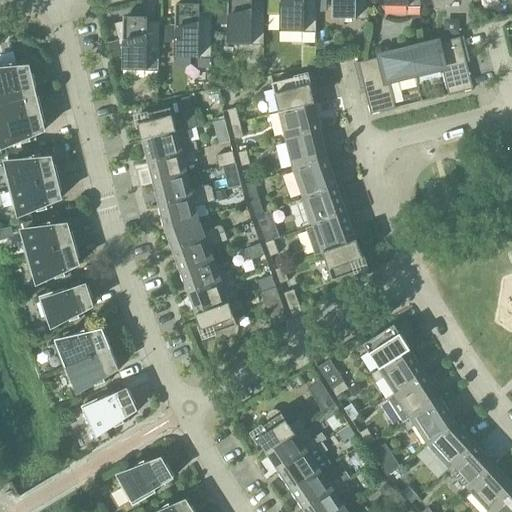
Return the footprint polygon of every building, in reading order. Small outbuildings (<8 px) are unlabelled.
[(228,23),(227,45),(251,45),(263,45),(263,48),(264,48),(264,0),(228,0),(228,12),(228,23)] [(267,0),(267,13),(280,13),(280,0),(267,0)] [(280,0),(280,13),(280,32),(304,32),(315,32),(315,35),(316,35),(316,0),(280,0)] [(332,0),(333,4),(332,19),(356,20),(356,19),(368,19),(368,23),(368,0),(332,0)] [(384,0),(385,6),(409,7),(409,6),(420,7),(420,10),(421,10),(421,0),(384,0)] [(175,43),(175,58),(199,58),(210,58),(210,61),(211,61),(212,8),(211,8),(200,8),(200,4),(194,4),(176,4),(175,43)] [(228,12),(216,12),(216,23),(228,23),(228,12)] [(120,41),(110,43),(114,60),(123,58),(123,70),(147,71),(158,71),(158,74),(159,74),(159,42),(160,25),(160,21),(159,21),(147,21),(148,17),(124,17),(124,22),(116,24),(120,41)] [(171,26),(160,25),(159,42),(171,43),(171,26)] [(409,50),(415,75),(442,68),(449,95),(473,89),(461,38),(464,37),(409,50)] [(415,75),(409,50),(355,63),(355,64),(358,63),(371,114),(395,108),(389,81),(415,75)] [(0,96),(34,88),(37,88),(33,74),(30,74),(29,68),(18,69),(16,63),(2,67),(3,70),(0,70),(0,96)] [(279,113),(315,104),(308,75),(272,84),(279,113)] [(0,96),(0,120),(42,110),(39,97),(36,98),(34,88),(0,96)] [(136,117),(142,140),(186,129),(197,127),(190,97),(159,104),(142,108),(143,115),(136,117)] [(279,113),(269,115),(276,143),(286,140),(322,131),(315,104),(279,113)] [(231,124),(240,122),(236,108),(227,110),(231,124)] [(43,124),(46,123),(42,110),(0,120),(0,137),(2,137),(4,146),(5,147),(20,141),(21,144),(36,141),(34,135),(44,131),(43,124)] [(243,137),(240,122),(231,124),(235,139),(243,137)] [(186,129),(142,140),(148,162),(195,150),(198,149),(196,141),(189,143),(186,129)] [(294,170),(328,159),(322,131),(286,140),(294,170)] [(198,162),(195,150),(148,162),(153,184),(187,175),(185,165),(198,162)] [(242,167),(250,164),(247,150),(238,152),(242,167)] [(219,168),(236,164),(233,151),(216,155),(219,168)] [(6,175),(10,190),(59,178),(56,165),(53,166),(51,159),(40,160),(39,154),(24,158),(25,161),(8,163),(9,164),(11,173),(6,175)] [(328,159),(294,170),(304,199),(338,186),(328,159)] [(191,189),(187,175),(153,184),(159,206),(205,194),(213,192),(212,187),(208,185),(191,189)] [(62,191),(59,178),(10,190),(14,206),(19,205),(21,214),(21,215),(37,209),(38,212),(52,209),(51,203),(61,199),(59,192),(62,191)] [(255,182),(246,184),(251,203),(252,207),(261,204),(259,200),(258,196),(255,182)] [(347,213),(338,186),(304,199),(313,225),(347,213)] [(218,201),(227,199),(225,191),(216,193),(218,201)] [(159,206),(164,229),(198,218),(195,206),(215,201),(213,192),(205,194),(159,206)] [(264,213),(256,216),(261,230),(265,243),(274,240),(279,238),(270,211),(264,213)] [(357,241),(347,213),(313,225),(306,228),(315,256),(323,253),(357,241)] [(198,219),(198,218),(164,229),(172,251),(217,234),(225,232),(223,227),(220,225),(203,231),(198,219)] [(23,243),(27,258),(76,244),(72,231),(69,232),(67,225),(57,227),(55,221),(41,225),(42,229),(25,231),(25,232),(28,241),(23,243)] [(172,251),(180,272),(213,260),(209,248),(228,240),(225,232),(217,234),(172,251)] [(270,257),(279,253),(274,240),(265,243),(270,257)] [(357,241),(323,253),(333,281),(367,269),(357,241)] [(80,257),(76,244),(27,258),(32,274),(37,272),(39,282),(40,283),(55,276),(56,279),(70,275),(69,269),(79,265),(77,258),(80,257)] [(250,261),(265,255),(260,244),(245,249),(250,261)] [(219,274),(213,260),(180,272),(188,294),(233,277),(230,270),(219,274)] [(280,283),(289,281),(284,267),(275,270),(280,283)] [(261,292),(276,286),(272,275),(257,281),(261,292)] [(196,315),(229,304),(224,290),(236,286),(233,277),(188,294),(196,315)] [(90,300),(93,299),(89,285),(66,293),(64,288),(39,297),(46,317),(51,316),(54,326),(69,318),(70,322),(85,317),(83,311),(92,306),(90,300)] [(294,289),(284,293),(293,317),(302,312),(294,289)] [(279,295),(264,301),(274,329),(288,320),(279,295)] [(241,299),(229,304),(196,315),(204,338),(222,331),(223,333),(224,334),(225,335),(226,336),(228,336),(229,337),(231,337),(233,336),(234,335),(235,334),(236,333),(237,332),(238,330),(238,329),(238,327),(237,326),(233,313),(244,309),(241,299)] [(364,345),(380,370),(410,350),(394,325),(364,345)] [(59,353),(65,368),(112,349),(107,337),(104,338),(102,331),(91,334),(89,328),(76,334),(74,330),(60,335),(63,341),(60,341),(60,342),(61,342),(64,351),(59,353)] [(117,362),(112,349),(65,368),(71,383),(76,381),(80,390),(80,391),(80,392),(95,383),(96,386),(110,381),(108,375),(117,370),(114,363),(117,362)] [(385,377),(395,393),(426,374),(410,350),(380,370),(372,375),(377,382),(385,377)] [(349,389),(344,381),(330,359),(318,367),(337,397),(349,389)] [(442,399),(426,374),(395,393),(395,394),(387,399),(403,423),(411,418),(442,399)] [(325,414),(336,406),(320,381),(308,388),(325,414)] [(127,416),(136,410),(133,404),(135,403),(130,390),(108,400),(106,395),(81,406),(90,426),(95,424),(100,434),(114,425),(115,428),(129,422),(127,416)] [(457,423),(442,399),(411,418),(428,445),(457,423)] [(352,421),(360,416),(352,404),(344,409),(352,421)] [(268,422),(268,423),(253,434),(266,453),(295,434),(305,427),(300,418),(289,425),(282,414),(281,413),(280,412),(278,411),(277,411),(275,410),(274,411),(272,411),(271,412),(269,413),(268,414),(268,415),(267,417),(267,418),(267,420),(268,422)] [(428,445),(450,468),(476,444),(457,423),(428,445)] [(349,425),(337,433),(343,441),(354,434),(349,425)] [(367,446),(375,441),(367,428),(359,433),(367,446)] [(313,437),(319,445),(322,442),(326,440),(321,431),(313,437)] [(303,445),(295,434),(266,453),(278,472),(318,446),(313,438),(303,445)] [(278,472),(291,491),(320,471),(330,465),(323,453),(325,452),(325,448),(326,447),(322,442),(319,445),(318,446),(278,472)] [(387,476),(400,467),(385,444),(372,452),(387,476)] [(450,468),(469,490),(496,465),(476,444),(450,468)] [(153,489),(174,477),(167,464),(165,466),(161,460),(151,463),(148,459),(135,466),(137,469),(121,475),(127,485),(122,487),(133,506),(156,493),(153,489)] [(469,490),(489,511),(511,490),(511,482),(496,465),(469,490)] [(384,480),(377,470),(369,475),(376,485),(384,480)] [(328,483),(320,471),(291,491),(304,510),(343,483),(350,479),(346,472),(328,483)] [(348,491),(343,483),(304,510),(305,511),(340,511),(345,508),(338,498),(348,491)] [(387,483),(379,490),(389,500),(396,493),(387,483)] [(412,503),(418,497),(409,486),(402,492),(412,503)] [(511,511),(511,490),(489,511),(488,511),(511,511)] [(195,511),(192,506),(189,508),(186,502),(176,506),(173,501),(160,509),(161,511),(195,511)]
